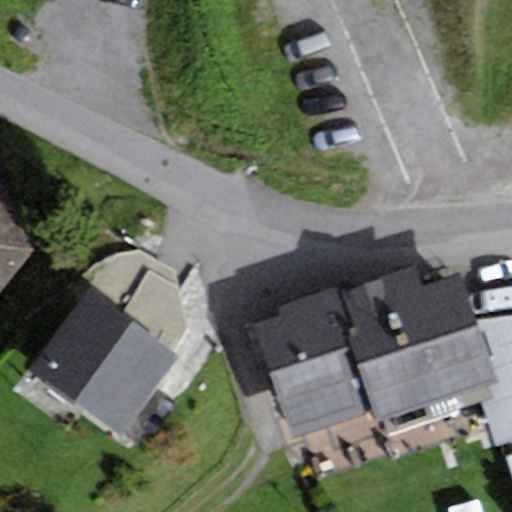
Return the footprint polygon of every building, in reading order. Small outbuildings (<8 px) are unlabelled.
[(0,298),(37,257),(0,177),(0,298)] [(75,284),(84,293),(170,352),(186,331),(173,268),(132,255),(92,269),(75,284)] [(474,321),(459,276),(421,289),(415,270),(343,294),(355,330),(346,333),(373,411),(377,423),(475,390),(495,383),(474,321)] [(281,317),(253,327),(280,406),(291,439),(373,411),(346,333),(355,330),(343,294),(340,287),(278,308),(281,317)] [(84,293),(28,373),(121,437),(177,357),(170,352),(84,293)] [(511,316),(474,321),(495,383),(475,390),(496,448),(511,442),(511,316)]
